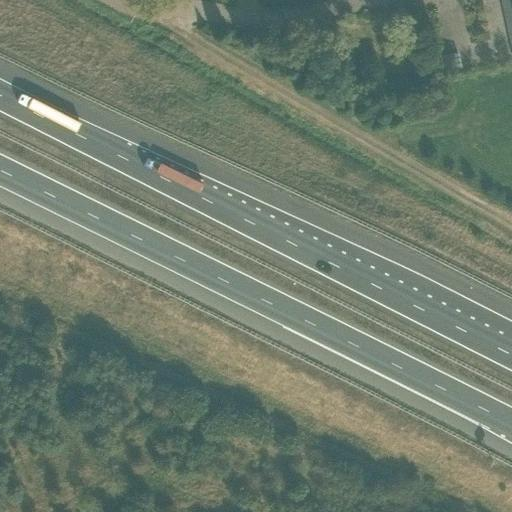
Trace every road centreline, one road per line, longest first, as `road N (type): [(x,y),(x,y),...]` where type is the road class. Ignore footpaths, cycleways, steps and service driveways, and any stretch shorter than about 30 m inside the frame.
road 1 (motorway): [(511,354),(0,94)]
road 2 (motorway): [(0,168),(511,425)]
road 3 (track): [(164,20),(511,223)]
